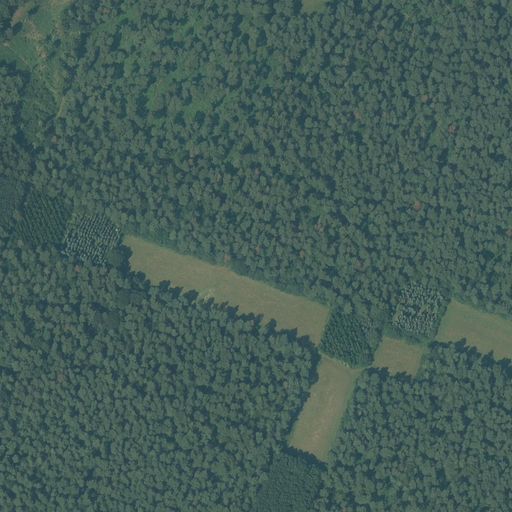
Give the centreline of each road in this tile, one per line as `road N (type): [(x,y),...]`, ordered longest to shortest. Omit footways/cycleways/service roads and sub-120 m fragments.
road 1 (track): [(509,0),(305,511)]
road 2 (track): [(0,256),(100,0)]
road 3 (track): [(416,511),(476,357)]
